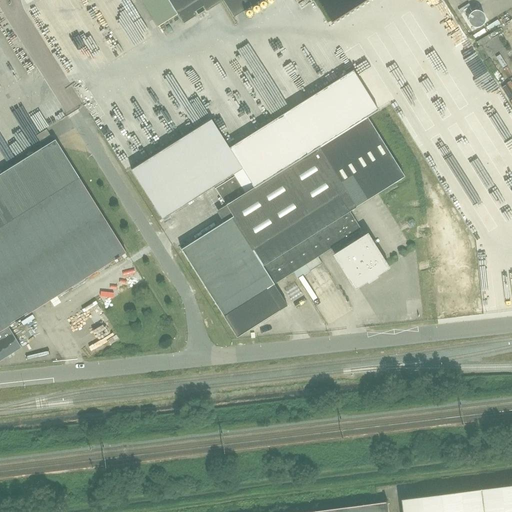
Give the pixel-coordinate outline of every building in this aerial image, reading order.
[(206,11),(223,0),(233,16),(258,0),(168,0),(183,24),(196,16),(194,12),(204,6),(206,11)] [(299,67),(290,56),(282,63),(292,74),(299,67)] [(275,284),(294,272),(342,242),(345,247),(332,255),(354,290),(389,268),(367,233),(361,237),(358,231),(361,229),(347,207),(354,203),(356,207),(405,176),(368,117),(378,111),(353,70),(229,148),(242,169),(254,187),(225,205),(233,217),(275,284)] [(162,219),(242,169),(229,148),(211,119),(131,170),(162,219)] [(40,143),(50,137),(45,130),(35,136),(40,143)] [(78,177),(54,140),(0,174),(0,361),(21,348),(8,327),(67,290),(70,288),(126,253),(78,177)] [(235,176),(215,189),(225,204),(245,192),(235,176)] [(181,249),(237,337),(288,305),(275,284),(233,217),(181,249)] [(322,257),(297,272),(301,278),(325,263),(322,257)] [(291,291),(293,297),(304,293),(302,287),(291,291)] [(511,511),(511,485),(401,499),(402,511),(511,511)] [(388,511),(387,501),(300,511),(388,511)]
